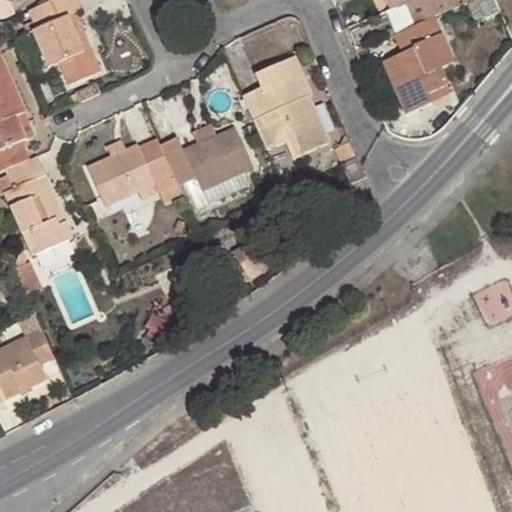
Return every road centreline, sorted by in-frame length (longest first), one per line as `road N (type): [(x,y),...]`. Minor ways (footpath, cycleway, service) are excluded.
road 1 (tertiary): [(0,474),(321,282),(394,205)]
road 2 (residential): [(307,0),(394,205)]
road 3 (tertiary): [(394,205),(511,83)]
road 4 (residential): [(170,56),(306,0)]
